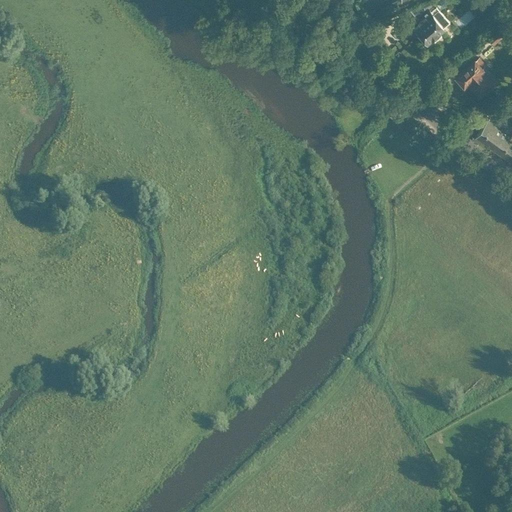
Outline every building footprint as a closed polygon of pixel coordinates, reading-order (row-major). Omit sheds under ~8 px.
[(440,32),(449,24),(439,10),(449,1),(448,0),(432,0),(411,10),(421,22),(414,29),(420,35),(421,34),(427,41),(432,36),(435,39),(442,34),(440,32)] [(401,10),(386,16),(388,21),(403,15),(401,10)] [(495,44),(507,33),(501,26),(488,36),(495,44)] [(482,94),(499,79),(485,64),(486,63),(480,56),(458,75),(459,76),(458,79),(461,81),(463,81),(464,83),(468,79),(471,83),(469,85),(472,89),(476,86),(482,94)] [(492,103),(485,112),(489,116),(491,114),(493,111),(496,113),(500,109),(492,103)] [(401,110),(398,108),(393,112),(389,116),(408,137),(417,128),(415,125),(401,110)] [(495,150),(506,134),(487,120),(476,136),(495,150)] [(511,161),(511,138),(506,134),(495,150),(511,161)]
